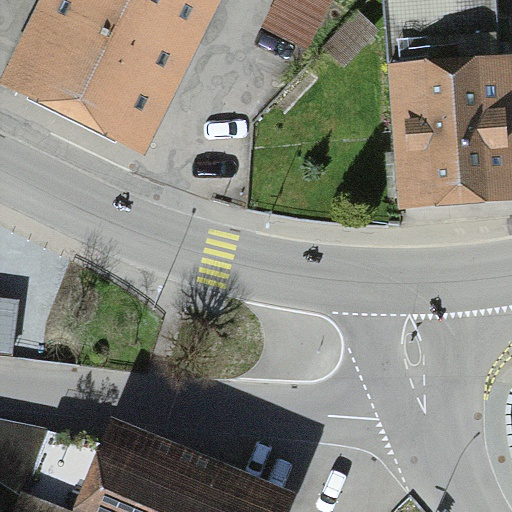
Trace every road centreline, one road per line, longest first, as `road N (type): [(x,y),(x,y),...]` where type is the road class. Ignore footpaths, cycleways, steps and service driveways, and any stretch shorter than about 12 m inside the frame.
road 1 (secondary): [(0,170),(215,260),(304,279),(408,283)]
road 2 (unclassified): [(0,389),(424,422)]
road 3 (unclassified): [(408,283),(424,422)]
